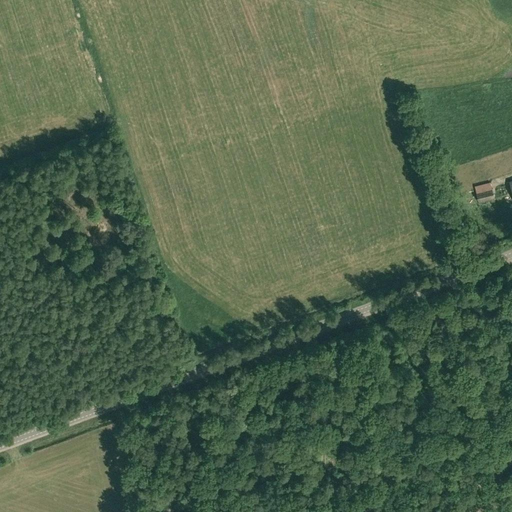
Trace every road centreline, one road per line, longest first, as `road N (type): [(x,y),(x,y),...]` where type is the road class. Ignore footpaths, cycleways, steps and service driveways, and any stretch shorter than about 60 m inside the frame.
road 1 (tertiary): [(511,254),(117,401)]
road 2 (tertiary): [(0,445),(117,401)]
